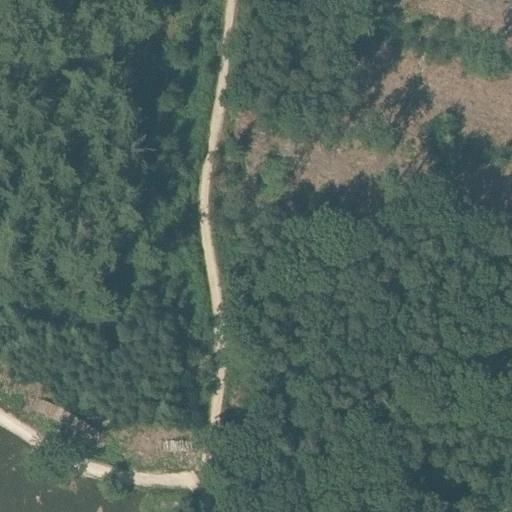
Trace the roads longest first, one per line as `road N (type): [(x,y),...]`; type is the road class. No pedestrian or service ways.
road 1 (track): [(232,0),(203,186),(220,325),(207,511)]
road 2 (track): [(0,417),(102,472),(205,483)]
